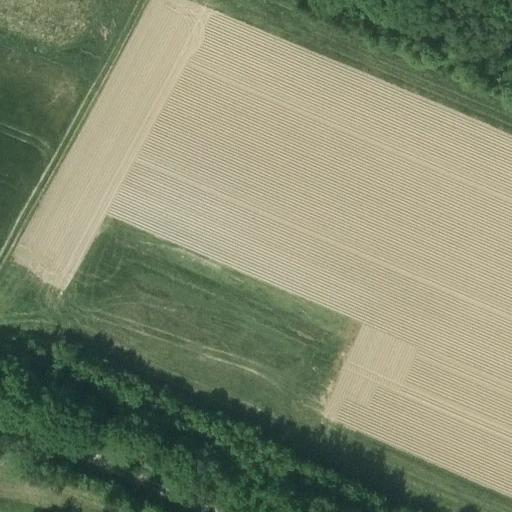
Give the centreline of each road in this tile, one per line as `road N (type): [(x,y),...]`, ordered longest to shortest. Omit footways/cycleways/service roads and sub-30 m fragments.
road 1 (track): [(316,511),(0,382)]
road 2 (track): [(162,0),(0,293)]
